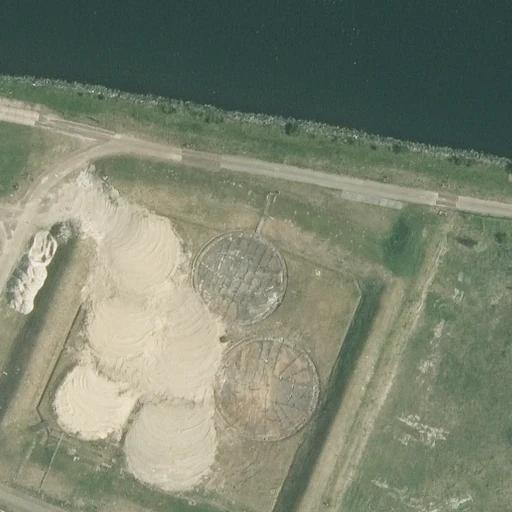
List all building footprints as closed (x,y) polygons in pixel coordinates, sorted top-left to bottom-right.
[(181,247),(180,244),(179,242),(178,240),(177,238),(176,236),(174,234),(171,231),(169,229),(166,228),(164,226),(161,225),(158,225),(156,224),(153,224),(150,224),(147,224),(144,224),(142,225),(139,226),(136,227),(134,229),(132,230),(130,232),(128,234),(126,236),(124,239),(123,241),(122,244),(121,247),(121,249),(120,252),(120,255),(120,258),(121,261),(121,263),(122,266),(124,270),(125,272),(128,275),(129,277),(131,278),(133,280),(137,282),(139,284),(142,284),(145,285),(149,286),(152,286),(155,286),(157,285),(160,284),(164,283),(168,281),(170,279),(173,277),(175,274),(177,272),(178,270),(180,267),(181,265),(181,262),(182,259),(182,258),(182,255),(182,254),(182,251),(182,249),(181,247)] [(272,250),(270,248),(268,246),(265,244),(261,241),(258,240),(253,238),(250,237),(247,236),(244,236),(237,236),(234,236),(230,236),(227,237),(224,238),(221,240),(218,241),(215,243),(213,245),(210,247),(208,249),(206,252),(204,254),(202,257),(200,260),(199,263),(198,268),(197,271),(196,275),(196,278),(196,281),(197,284),(197,288),(198,289),(199,292),(200,296),(200,297),(202,300),(203,301),(206,306),(208,308),(209,309),(213,313),(215,314),(218,316),(223,318),(226,320),(229,321),(234,321),(237,322),(242,322),(247,321),(249,321),(252,320),(256,318),(261,316),(265,313),(269,310),(272,307),(275,303),(277,300),(278,298),(279,295),(280,294),(280,292),(281,289),(282,287),(282,284),(282,283),(283,279),(282,276),(282,274),(282,271),(282,269),(281,268),(280,265),(278,260),(278,258),(276,256),(274,253),(273,252),(272,250)] [(89,324),(89,326),(89,329),(89,332),(90,336),(90,339),(91,341),(92,343),(93,345),(95,347),(97,350),(99,352),(101,353),(104,356),(107,357),(109,358),(112,359),(115,360),(119,360),(121,360),(124,360),(127,359),(131,358),(135,356),(137,355),(139,353),(141,351),(143,349),(145,347),(147,345),(148,342),(149,340),(150,337),(150,334),(151,333),(151,330),(151,327),(151,324),(150,321),(149,319),(148,316),(148,315),(146,312),(145,310),(143,308),(141,306),(139,304),(135,302),(133,301),(130,300),(128,299),(125,298),(122,298),(118,298),(115,298),(112,299),(110,299),(107,300),(105,302),(101,304),(99,306),(96,309),(94,311),(93,313),(92,316),(90,318),(90,321),(89,324)] [(315,393),(315,389),(315,385),(315,382),(314,378),(313,374),(311,370),(310,367),(308,363),(306,360),(303,357),(301,354),(298,352),(295,349),(291,347),(288,345),(284,344),(281,343),(277,342),(273,341),(269,340),(265,340),(261,341),(258,341),(254,342),(250,343),(246,344),(243,346),(239,348),(236,350),(233,353),(231,356),(228,359),(226,362),(224,365),(222,368),(220,372),(219,376),(218,380),(217,383),(217,387),(217,391),(217,395),(218,399),(219,403),(220,406),(222,410),(223,413),(226,417),(228,420),(230,423),(233,425),(236,428),(239,430),(243,432),(246,434),(250,435),(254,437),(257,437),(261,438),(265,438),(269,438),(273,438),(277,437),(280,436),(284,435),(288,433),(291,431),(294,429),(298,427),(300,424),(303,421),(306,418),(308,415),(310,412),(311,408),(313,405),(314,401),(315,397),(315,393)] [(59,391),(58,394),(58,397),(57,398),(57,401),(57,404),(57,406),(58,410),(59,413),(60,416),(62,418),(63,420),(66,423),(69,426),(71,428),(74,429),(76,431),(79,431),(83,432),(87,433),(90,433),(92,433),(95,432),(98,431),(102,430),(104,428),(107,426),(110,424),(112,421),(113,420),(115,418),(116,415),(117,413),(118,410),(119,407),(119,404),(119,401),(119,399),(118,396),(118,393),(117,390),(116,388),(114,385),(113,383),(111,381),(109,379),(107,377),(103,375),(101,374),(98,373),(95,372),(93,371),(90,371),(87,371),(84,371),(81,372),(79,373),(76,374),(74,375),(71,376),(69,378),(67,380),(65,382),(63,384),(62,386),(60,389),(59,391)] [(205,426),(204,424),(202,421),(200,419),(198,417),(194,414),(192,412),(189,411),(184,409),(181,408),(178,407),(175,406),(171,406),(168,406),(165,406),(161,406),(157,408),(153,409),(150,410),(146,412),(143,414),(141,416),(138,419),(136,421),(133,425),(131,428),(130,431),(129,432),(128,435),(127,438),(126,442),(126,445),(126,448),(126,452),(126,455),(127,458),(127,460),(128,461),(129,464),(129,466),(131,469),(132,472),(134,475),(135,476),(139,480),(142,483),(146,486),(151,488),(155,490),(160,491),(165,492),(170,492),(175,492),(180,491),(185,489),(188,488),(190,486),(193,484),(197,481),(201,478),(204,474),(205,473),(207,470),(209,465),(209,464),(210,461),(211,457),(211,456),(212,454),(212,451),(212,448),(212,446),(212,443),(211,439),(211,438),(210,436),(209,433),(208,430),(207,429),(205,426)]
